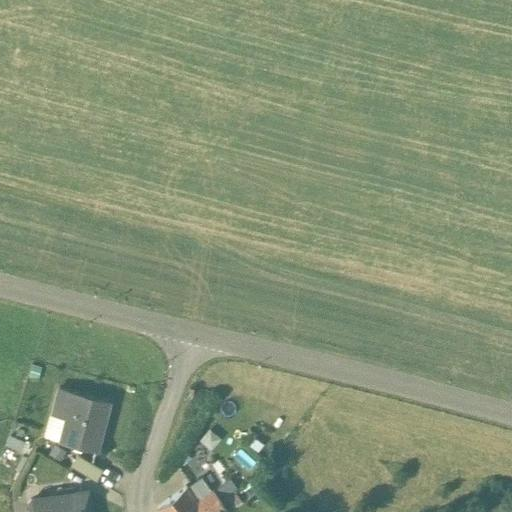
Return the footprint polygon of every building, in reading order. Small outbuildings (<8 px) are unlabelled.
[(106,395),(57,383),(50,408),(54,409),(54,406),(65,409),(59,432),(94,441),(106,395)] [(217,394),(204,412),(214,420),(227,401),(217,394)] [(104,463),(78,448),(71,460),(97,475),(104,463)] [(193,473),(155,502),(162,511),(207,511),(205,509),(215,501),(193,473)] [(227,474),(215,481),(229,505),(241,497),(227,474)] [(91,511),(87,484),(31,492),(26,498),(27,507),(33,511),(43,510),(43,511),(91,511)]
